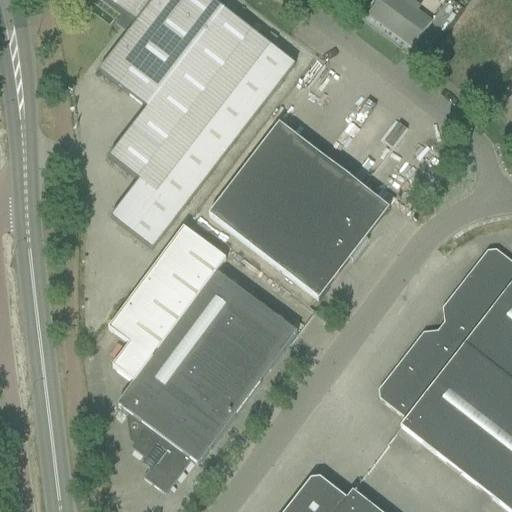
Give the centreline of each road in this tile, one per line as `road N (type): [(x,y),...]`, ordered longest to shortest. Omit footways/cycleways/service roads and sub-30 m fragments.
road 1 (unclassified): [(224,511),(433,236),(488,200)]
road 2 (tertiary): [(60,511),(22,180)]
road 3 (unclassified): [(488,200),(483,156),(469,129),(295,0)]
road 4 (unclassified): [(0,365),(18,511)]
